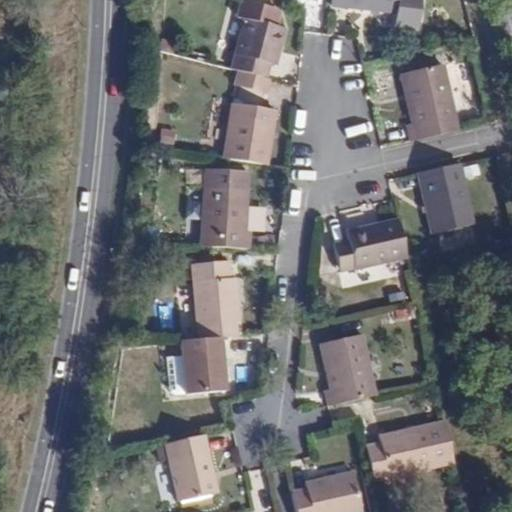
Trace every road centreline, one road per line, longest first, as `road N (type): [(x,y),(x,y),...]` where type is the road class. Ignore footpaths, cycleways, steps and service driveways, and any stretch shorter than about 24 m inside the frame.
road 1 (secondary): [(108,0),(74,352),(39,511)]
road 2 (residential): [(269,434),(301,200),(321,181),(511,138)]
